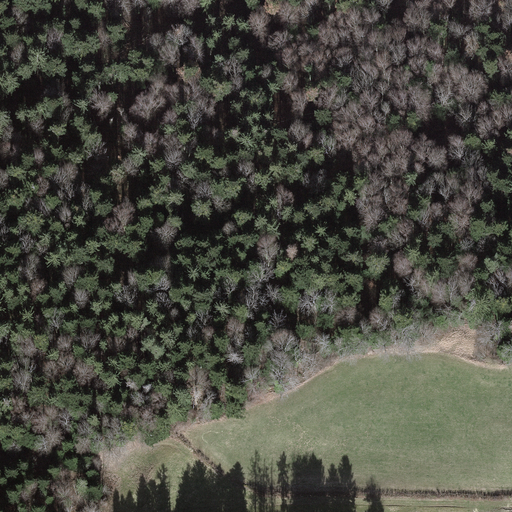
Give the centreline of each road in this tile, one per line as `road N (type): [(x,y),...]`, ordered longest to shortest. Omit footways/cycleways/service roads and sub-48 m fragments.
road 1 (track): [(258,0),(0,122)]
road 2 (track): [(245,506),(511,505)]
